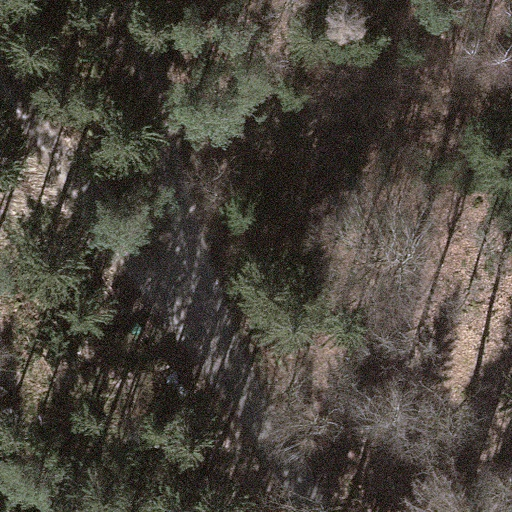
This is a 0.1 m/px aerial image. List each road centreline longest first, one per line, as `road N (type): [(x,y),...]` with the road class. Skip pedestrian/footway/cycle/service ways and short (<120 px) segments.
road 1 (track): [(330,511),(0,47)]
road 2 (track): [(142,0),(199,323)]
